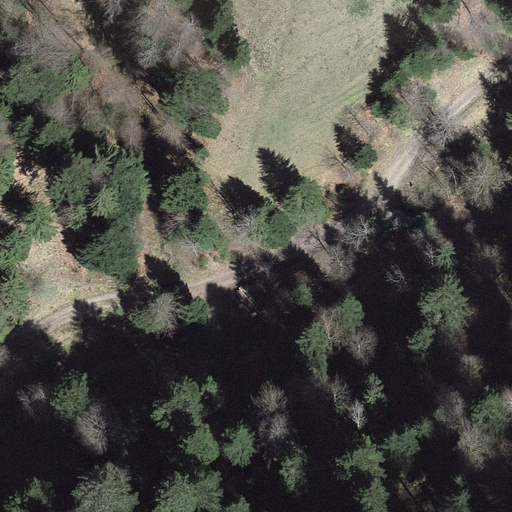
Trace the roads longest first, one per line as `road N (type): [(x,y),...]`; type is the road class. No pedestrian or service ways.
road 1 (track): [(511,61),(458,104),(388,191),(345,228),(214,282),(91,310),(0,352)]
road 2 (track): [(511,327),(334,481),(309,511)]
road 3 (track): [(363,215),(511,225)]
